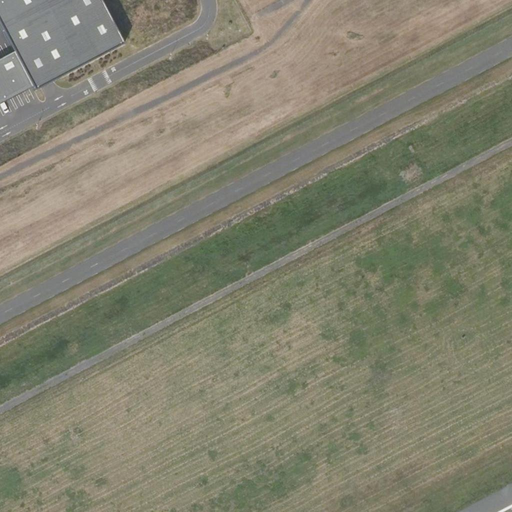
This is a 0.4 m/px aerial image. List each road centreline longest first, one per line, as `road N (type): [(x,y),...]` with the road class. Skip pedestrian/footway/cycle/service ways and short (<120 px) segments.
road 1 (track): [(0,412),(511,143)]
road 2 (track): [(511,72),(0,340)]
road 3 (track): [(0,197),(262,55),(305,0)]
